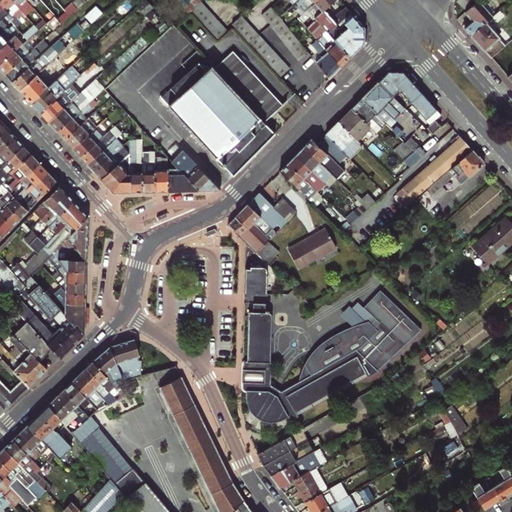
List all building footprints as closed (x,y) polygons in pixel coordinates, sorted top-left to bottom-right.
[(14,23),(16,25),(21,20),(18,16),(23,12),(11,0),(0,0),(0,2),(8,11),(15,20),(13,22),(14,23)] [(34,7),(27,0),(11,0),(23,12),(25,15),(34,7)] [(27,0),(34,7),(43,18),(44,19),(47,16),(32,0),(27,0)] [(241,0),(250,11),(262,0),(241,0)] [(318,0),(299,0),(292,6),(287,11),(291,15),(296,11),(301,16),(316,3),(318,0)] [(316,21),(348,58),(362,44),(363,29),(350,14),(337,26),(324,12),(336,0),(318,0),(316,3),(301,16),(298,19),(307,29),(316,21)] [(457,0),(456,1),(466,11),(471,7),(464,0),(457,0)] [(200,1),(190,9),(217,40),(226,32),(200,1)] [(473,21),(464,29),(471,36),(485,23),(492,17),(478,1),(466,11),(465,12),(473,21)] [(280,20),(272,10),(272,9),(262,17),(270,28),(271,27),(280,20)] [(15,20),(8,11),(0,18),(5,24),(10,19),(13,22),(15,20)] [(67,12),(58,19),(61,23),(70,15),(67,12)] [(44,19),(43,18),(34,25),(38,29),(43,25),(46,22),(44,19)] [(259,36),(242,18),(232,26),(249,45),(259,36)] [(9,28),(14,23),(13,22),(10,19),(5,24),(8,27),(9,28)] [(280,20),(271,27),(299,63),(308,55),(280,20)] [(348,58),(316,21),(307,29),(316,40),(340,67),(348,58)] [(5,39),(18,27),(16,25),(14,23),(9,28),(8,27),(1,34),(0,34),(0,47),(7,41),(5,39)] [(490,59),(506,46),(485,23),(471,36),(490,59)] [(27,38),(38,29),(34,25),(24,34),(27,38)] [(27,38),(31,42),(32,43),(47,30),(43,25),(38,29),(27,38)] [(13,36),(7,41),(0,47),(0,63),(21,44),(13,36)] [(290,69),(259,36),(249,45),(280,78),(290,69)] [(24,48),(31,42),(27,38),(21,44),(0,63),(0,68),(5,74),(22,59),(19,55),(25,49),(24,48)] [(318,59),(314,63),(327,79),(340,67),(316,40),(308,47),(318,59)] [(75,46),(71,42),(48,63),(19,90),(30,102),(55,80),(68,69),(60,60),(75,46)] [(38,48),(36,46),(22,59),(5,74),(11,81),(28,66),(27,64),(39,53),(36,50),(38,48)] [(232,52),(213,69),(262,123),(281,105),(232,52)] [(41,55),(28,66),(11,81),(19,90),(48,63),(41,55)] [(168,106),(211,67),(209,65),(204,69),(198,63),(161,98),(168,106)] [(211,67),(168,106),(231,177),(273,134),(262,123),(213,69),(211,67)] [(68,69),(55,80),(59,84),(72,72),(68,69)] [(39,112),(71,84),(77,78),(72,72),(59,84),(55,80),(30,102),(39,112)] [(388,74),(379,83),(395,98),(400,93),(425,122),(438,112),(403,74),(388,74)] [(379,83),(378,82),(361,100),(379,115),(384,109),(395,119),(395,120),(400,114),(390,103),(395,98),(379,83)] [(91,83),(80,93),(48,122),(56,131),(91,99),(99,92),(91,83)] [(80,93),(71,84),(39,112),(48,122),(80,93)] [(64,139),(86,119),(82,115),(95,103),(91,99),(56,131),(64,139)] [(352,109),(367,123),(372,119),(377,124),(382,129),(387,124),(388,123),(379,115),(361,100),(352,109)] [(339,123),(354,137),(367,124),(367,123),(352,109),(339,123)] [(388,123),(387,124),(388,126),(395,119),(384,109),(379,115),(388,123)] [(92,123),(100,116),(95,111),(86,119),(64,139),(71,147),(95,126),(92,123)] [(103,119),(95,126),(71,147),(79,156),(100,138),(115,125),(107,116),(103,119)] [(103,119),(100,116),(92,123),(95,126),(103,119)] [(382,129),(377,124),(372,119),(367,123),(367,124),(370,127),(372,129),(377,134),(382,129)] [(436,121),(426,129),(433,135),(441,127),(436,121)] [(326,136),(337,147),(349,158),(362,145),(357,140),(354,137),(339,123),(326,136)] [(367,124),(354,137),(357,140),(370,127),(367,124)] [(0,150),(14,137),(6,128),(0,134),(0,150)] [(103,142),(100,138),(79,156),(86,164),(114,139),(111,136),(103,142)] [(337,147),(326,136),(318,145),(329,156),(337,147)] [(472,151),(459,136),(456,138),(458,140),(397,194),(408,207),(427,191),(472,151)] [(14,154),(22,146),(14,137),(0,150),(0,158),(2,157),(6,162),(14,154)] [(118,143),(114,139),(86,164),(93,171),(113,153),(110,150),(118,143)] [(128,154),(128,178),(128,192),(142,192),(141,152),(141,145),(141,144),(141,140),(127,140),(128,154)] [(345,171),(329,156),(318,145),(312,140),(304,148),(327,171),(336,180),(345,171)] [(394,150),(404,160),(414,152),(403,141),(394,150)] [(120,146),(118,143),(110,150),(113,153),(120,146)] [(142,192),(154,191),(153,164),(153,151),(153,145),(141,145),(141,152),(142,192)] [(364,147),(362,145),(349,158),(351,160),(364,147)] [(3,182),(10,174),(29,154),(22,146),(14,154),(6,162),(2,166),(0,168),(0,185),(3,182)] [(93,171),(100,179),(117,164),(120,161),(117,158),(125,151),(120,146),(113,153),(93,171)] [(297,155),(319,178),(327,171),(304,148),(297,155)] [(172,165),(175,168),(196,190),(218,190),(181,150),(168,161),(172,165)] [(472,151),(427,191),(437,202),(447,192),(443,187),(452,178),(453,179),(455,178),(461,185),(485,165),(472,151)] [(29,154),(10,174),(16,180),(6,191),(9,194),(19,184),(38,163),(29,154)] [(128,178),(128,154),(120,161),(117,164),(125,173),(125,178),(128,178)] [(289,164),(312,187),(319,178),(297,155),(289,164)] [(153,164),(154,191),(167,191),(166,159),(160,159),(160,164),(153,164)] [(168,161),(166,159),(167,191),(196,190),(175,168),(172,165),(168,161)] [(18,202),(27,193),(46,172),(38,163),(19,184),(24,189),(14,199),(18,202)] [(112,192),(128,192),(128,178),(125,178),(125,173),(117,164),(100,179),(112,192)] [(318,192),(312,187),(289,164),(281,172),(310,200),(318,192)] [(46,172),(27,193),(32,198),(23,207),(27,211),(55,182),(46,172)] [(14,199),(9,194),(6,191),(2,187),(0,185),(0,194),(2,196),(0,198),(0,202),(4,206),(19,220),(27,211),(23,207),(18,202),(14,199)] [(58,186),(35,210),(42,217),(64,193),(58,186)] [(53,212),(57,217),(71,201),(64,193),(42,217),(40,220),(43,223),(53,212)] [(260,193),(248,205),(277,233),(288,221),(274,208),(260,193)] [(362,205),(368,211),(377,203),(369,195),(360,203),(362,205)] [(274,208),(288,221),(297,213),(282,199),(274,208)] [(71,201),(57,217),(62,222),(51,233),(54,236),(79,210),(71,201)] [(235,233),(246,243),(257,254),(268,242),(277,233),(248,205),(236,218),(242,225),(235,232),(235,233)] [(368,211),(362,205),(354,213),(359,218),(368,211)] [(4,206),(0,210),(0,216),(12,227),(19,220),(4,206)] [(86,217),(79,210),(54,236),(45,247),(30,263),(31,264),(38,270),(51,255),(66,239),(86,217)] [(53,212),(43,223),(46,228),(57,217),(53,212)] [(12,227),(0,216),(0,232),(4,236),(12,227)] [(86,217),(66,239),(85,260),(86,217)] [(228,225),(235,232),(242,225),(236,218),(228,225)] [(511,224),(506,218),(472,248),(487,265),(511,242),(511,224)] [(287,250),(298,270),(336,249),(326,232),(311,240),(310,238),(287,250)] [(44,246),(36,237),(28,246),(36,254),(44,246)] [(85,260),(66,239),(51,255),(56,259),(65,270),(85,271),(85,260)] [(268,242),(257,254),(268,265),(279,254),(268,242)] [(61,276),(65,281),(85,282),(85,271),(65,270),(56,259),(52,263),(57,268),(55,270),(56,271),(61,276)] [(67,316),(30,278),(22,286),(0,261),(0,292),(28,323),(52,347),(61,357),(84,333),(67,316)] [(24,272),(30,278),(36,272),(38,270),(31,264),(24,272)] [(245,269),(245,294),(267,295),(268,268),(250,267),(250,269),(245,269)] [(65,303),(45,282),(36,272),(30,278),(67,316),(84,333),(84,304),(65,303)] [(50,276),(45,282),(65,303),(84,304),(85,292),(65,292),(63,290),(50,276)] [(294,290),(284,280),(279,286),(288,295),(294,290)] [(85,282),(65,281),(65,292),(85,292),(85,282)] [(242,371),(242,383),(246,383),(245,394),(245,397),(246,401),(247,404),(248,407),(252,413),(255,415),(260,419),(266,421),(269,422),(272,423),(278,422),(282,421),(288,419),(290,422),(298,417),(296,414),(365,375),(368,378),(378,372),(421,331),(380,291),(364,308),(358,303),(340,315),(352,328),(332,337),(315,350),(305,365),(301,374),(299,383),(280,394),(271,388),(269,370),(267,370),(269,321),(267,320),(267,318),(263,318),(263,312),(253,312),(252,321),(248,321),(246,371),(242,371)] [(52,347),(28,323),(14,336),(17,338),(17,337),(39,359),(52,347)] [(17,337),(17,338),(12,342),(16,346),(10,352),(36,378),(47,367),(39,359),(17,337)] [(134,340),(111,347),(117,364),(120,363),(123,371),(124,371),(125,373),(120,374),(122,380),(123,382),(129,380),(129,379),(133,378),(134,369),(131,369),(129,361),(135,359),(134,340)] [(122,380),(120,374),(117,364),(111,347),(93,362),(102,373),(108,369),(118,382),(119,383),(122,380)] [(36,378),(10,352),(9,353),(7,352),(5,354),(2,351),(1,353),(0,353),(0,356),(21,378),(29,385),(36,378)] [(432,359),(423,366),(426,371),(435,364),(432,359)] [(93,362),(87,368),(112,400),(115,396),(118,399),(121,397),(118,393),(113,386),(102,373),(93,362)] [(73,382),(95,412),(113,401),(112,400),(87,368),(73,382)] [(108,369),(102,373),(113,386),(118,382),(108,369)] [(160,388),(218,511),(228,511),(244,501),(240,496),(232,483),(182,377),(160,388)] [(445,392),(437,377),(431,382),(433,385),(439,397),(445,392)] [(0,379),(0,391),(10,402),(29,385),(21,378),(10,389),(0,379)] [(64,390),(87,419),(90,417),(95,412),(73,382),(64,390)] [(440,399),(439,397),(433,385),(425,389),(432,404),(440,399)] [(125,388),(118,393),(121,397),(128,394),(125,388)] [(65,425),(72,433),(87,419),(64,390),(48,405),(65,425)] [(432,404),(444,426),(446,424),(451,421),(445,410),(440,399),(432,404)] [(463,418),(455,403),(445,410),(451,421),(453,425),(463,418)] [(48,405),(28,425),(51,451),(60,461),(72,448),(65,441),(67,438),(63,435),(61,437),(57,432),(65,425),(48,405)] [(72,433),(80,443),(86,437),(98,426),(90,417),(87,419),(72,433)] [(468,427),(463,418),(453,425),(457,434),(468,427)] [(446,424),(452,437),(457,434),(453,425),(451,421),(446,424)] [(20,432),(42,456),(44,458),(51,451),(28,425),(20,432)] [(98,426),(86,437),(80,443),(111,481),(125,498),(125,499),(144,483),(98,426)] [(271,477),(300,461),(315,453),(302,430),(258,455),(264,467),(271,477)] [(20,432),(13,439),(35,463),(42,456),(20,432)] [(445,455),(460,449),(456,438),(429,450),(432,457),(443,452),(445,455)] [(13,439),(4,448),(36,481),(46,492),(51,488),(38,473),(41,470),(35,463),(13,439)] [(4,448),(0,452),(0,476),(7,485),(12,489),(19,497),(36,481),(4,448)] [(271,477),(281,489),(294,481),(300,478),(307,475),(300,461),(271,477)] [(484,493),(478,483),(471,488),(484,509),(511,491),(511,475),(506,466),(499,470),(504,480),(484,493)] [(311,472),(308,474),(320,496),(323,494),(311,472)] [(320,496),(308,474),(307,475),(300,478),(294,481),(300,491),(302,497),(306,503),(320,496)] [(0,491),(8,500),(11,503),(15,499),(9,493),(4,488),(7,485),(0,476),(0,491)] [(111,481),(84,510),(86,511),(109,511),(125,498),(111,481)] [(168,511),(144,483),(125,499),(135,511),(168,511)] [(331,489),(323,494),(320,496),(306,503),(310,511),(320,511),(338,502),(331,489)] [(0,505),(2,507),(8,500),(0,491),(0,505)] [(338,502),(320,511),(342,511),(353,506),(348,497),(338,502)] [(252,511),(244,501),(228,511),(252,511)] [(79,511),(72,503),(64,511),(79,511)]
